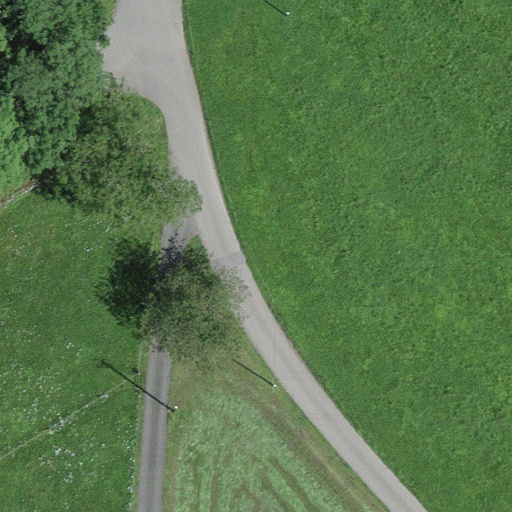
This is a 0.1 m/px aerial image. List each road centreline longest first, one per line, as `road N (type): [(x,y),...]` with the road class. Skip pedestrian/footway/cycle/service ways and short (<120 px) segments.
road 1 (unclassified): [(406,511),(321,419),(238,295),(152,21)]
road 2 (track): [(150,511),(173,266),(183,233),(208,216)]
road 3 (unclassified): [(152,21),(0,138)]
